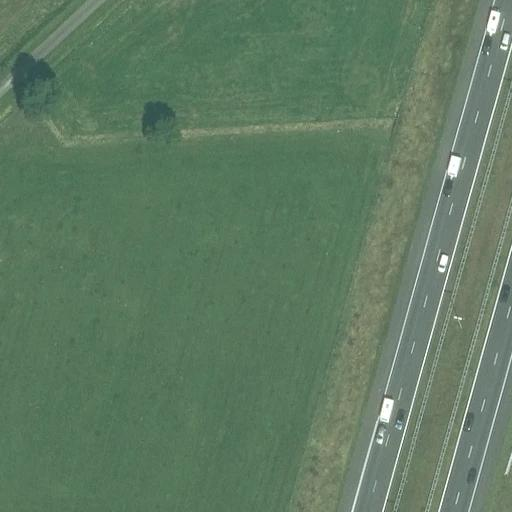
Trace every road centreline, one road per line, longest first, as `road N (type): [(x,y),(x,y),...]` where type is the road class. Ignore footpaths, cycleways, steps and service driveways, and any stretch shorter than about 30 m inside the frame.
road 1 (motorway): [(508,0),(366,511)]
road 2 (motorway): [(455,511),(511,304)]
road 3 (unclassified): [(0,88),(94,0)]
